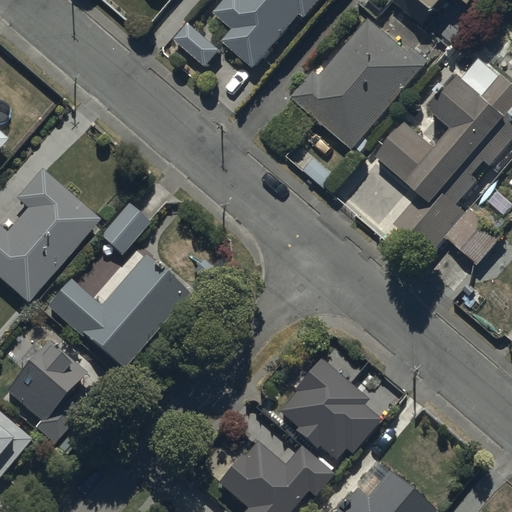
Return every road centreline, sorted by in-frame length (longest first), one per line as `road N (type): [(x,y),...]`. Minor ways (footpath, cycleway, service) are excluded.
road 1 (residential): [(34,0),(327,248)]
road 2 (residential): [(327,248),(97,511)]
road 3 (residential): [(327,248),(511,411)]
